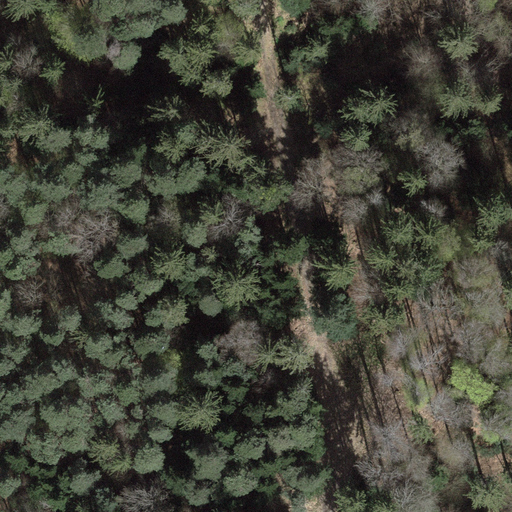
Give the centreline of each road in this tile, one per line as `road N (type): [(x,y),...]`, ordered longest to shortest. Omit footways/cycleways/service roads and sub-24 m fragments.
road 1 (track): [(358,319),(305,185),(256,0)]
road 2 (track): [(358,319),(356,392),(327,511)]
